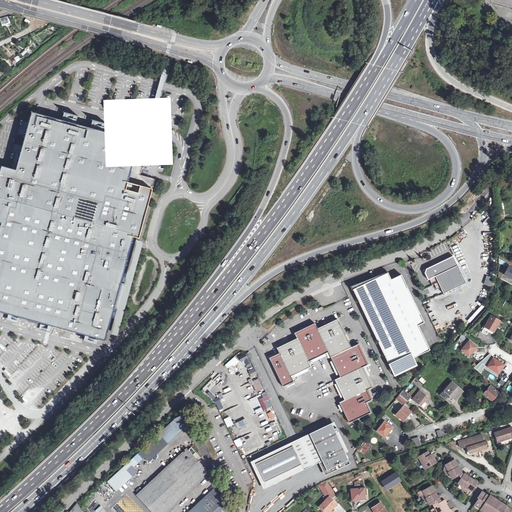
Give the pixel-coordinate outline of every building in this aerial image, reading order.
[(511,0),(492,0),(491,4),(511,8),(511,0)] [(22,49),(25,53),(32,48),(28,44),(22,49)] [(3,65),(8,69),(17,61),(13,57),(3,65)] [(39,113),(33,112),(17,169),(13,168),(0,164),(0,311),(65,329),(74,331),(73,333),(76,333),(76,332),(93,337),(106,340),(112,317),(116,318),(113,331),(116,331),(118,332),(142,243),(138,242),(137,241),(132,261),(128,259),(134,236),(139,238),(152,189),(148,187),(132,183),(129,182),(140,141),(137,140),(39,113)] [(441,288),(444,294),(466,283),(453,256),(426,269),(425,273),(428,280),(429,279),(435,276),(438,282),(441,288)] [(389,364),(395,377),(417,366),(414,358),(430,350),(418,326),(424,323),(401,275),(391,280),(388,273),(384,275),(383,274),(375,278),(375,279),(368,282),(367,281),(359,285),(358,284),(355,288),(356,288),(353,290),(360,304),(365,306),(363,310),(373,331),(378,333),(376,337),(386,358),(389,358),(389,364)] [(435,276),(429,279),(432,285),(438,282),(435,276)] [(494,332),(500,321),(491,316),(482,332),(487,335),(490,330),(494,332)] [(275,357),(270,360),(283,387),(294,382),(291,376),(311,367),(309,362),(328,352),(340,377),(335,380),(344,400),(339,402),(349,423),(370,413),(366,403),(371,400),(366,390),(371,388),(362,367),(367,365),(358,344),(351,347),(338,320),(318,330),(316,325),(311,327),(301,332),(295,335),(298,340),(293,343),(283,347),(278,349),(280,355),(275,357)] [(461,343),(466,337),(462,334),(457,340),(461,343)] [(478,347),(469,341),(462,350),(468,356),(469,358),(478,347)] [(246,365),(251,363),(245,353),(238,357),(241,362),(244,361),(246,365)] [(505,366),(493,358),(487,367),(499,375),(505,366)] [(422,385),(416,379),(413,382),(419,388),(422,385)] [(442,395),(452,403),(462,391),(452,383),(442,395)] [(499,393),(491,386),(484,394),(492,401),(499,393)] [(428,397),(421,391),(413,400),(421,406),(428,397)] [(411,397),(404,392),(400,395),(407,401),(411,397)] [(407,401),(400,395),(397,399),(404,405),(407,401)] [(411,412),(404,406),(397,415),(403,421),(411,412)] [(175,419),(159,435),(167,444),(190,421),(186,414),(175,419)] [(385,437),(388,433),(387,432),(391,427),(384,422),(377,431),(385,437)] [(321,458),(327,470),(349,460),(336,433),(339,432),(337,428),(334,429),(332,423),(309,434),(311,437),(321,458)] [(511,427),(495,433),(498,441),(511,437),(510,433),(511,432),(511,427)] [(441,430),(437,431),(438,434),(440,439),(449,436),(441,430)] [(440,439),(438,434),(427,438),(429,443),(440,439)] [(143,450),(147,454),(152,458),(167,444),(159,435),(143,450)] [(321,458),(311,437),(293,446),(302,465),(303,466),(321,458)] [(421,445),(419,437),(410,439),(417,447),(421,445)] [(468,447),(470,453),(479,451),(488,447),(486,441),(478,444),(478,442),(475,443),(476,445),(468,447)] [(302,465),(293,446),(256,464),(265,482),(302,465)] [(137,496),(151,511),(167,511),(210,474),(199,462),(199,461),(198,460),(201,458),(196,453),(193,455),(187,449),(137,496)] [(128,471),(147,454),(143,450),(124,467),(128,471)] [(429,455),(427,452),(418,457),(421,462),(422,461),(426,467),(435,462),(433,459),(435,458),(432,454),(429,455)] [(454,460),(445,465),(446,468),(443,470),(446,474),(448,473),(453,479),(462,473),(454,460)] [(132,476),(128,471),(124,467),(108,482),(116,491),(132,476)] [(395,473),(380,482),(385,489),(400,480),(395,473)] [(477,482),(464,474),(458,484),(464,488),(463,490),(467,492),(469,489),(472,491),(475,487),(476,487),(477,486),(477,485),(477,484),(476,484),(477,482)] [(328,486),(326,483),(319,488),(321,491),(328,486)] [(323,499),(325,501),(319,508),(323,511),(329,511),(334,507),(335,509),(337,507),(338,506),(336,505),(330,499),(334,495),(328,486),(321,491),(325,497),(323,499)] [(440,500),(432,486),(423,491),(425,495),(422,496),(424,501),(426,499),(430,506),(440,500)] [(351,489),(352,500),(355,499),(364,499),(363,488),(351,489)] [(228,511),(213,489),(189,511),(228,511)] [(478,508),(484,511),(487,511),(511,511),(511,508),(511,509),(510,510),(509,509),(510,508),(491,496),(492,495),(487,492),(485,494),(482,492),(478,498),(479,499),(476,504),(479,506),(478,508)] [(450,511),(444,501),(434,507),(437,511),(450,511)] [(83,511),(77,503),(70,511),(83,511)]
